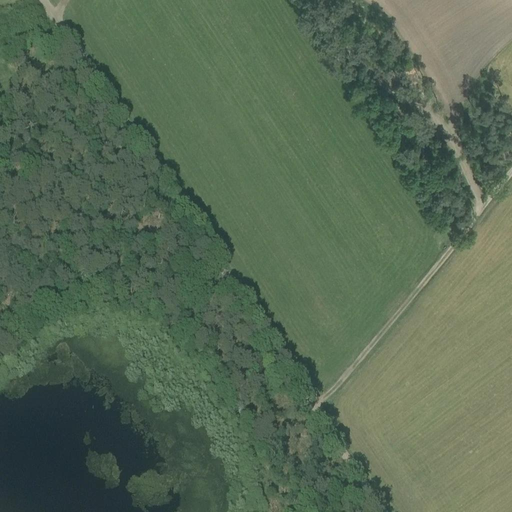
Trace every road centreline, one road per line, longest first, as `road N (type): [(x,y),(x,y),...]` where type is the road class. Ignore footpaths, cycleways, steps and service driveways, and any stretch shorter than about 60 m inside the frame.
road 1 (track): [(382,511),(41,0)]
road 2 (unknown): [(314,408),(462,230)]
